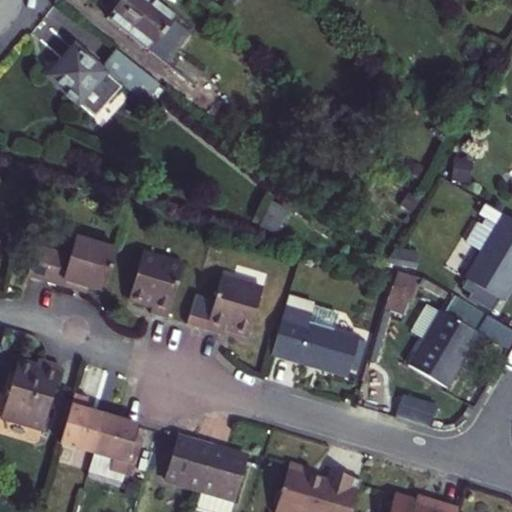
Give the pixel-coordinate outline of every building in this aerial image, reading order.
[(152,51),(173,24),(142,0),(117,0),(106,15),(152,51)] [(173,24),(152,51),(166,61),(187,34),(173,24)] [(44,77),(95,119),(120,88),(69,47),(44,77)] [(114,52),(101,67),(144,102),(157,86),(114,52)] [(511,283),(511,220),(502,215),(463,279),(501,302),(511,283)] [(28,277),(76,291),(78,283),(103,291),(115,250),(75,239),(70,258),(36,248),(28,277)] [(153,303),(150,311),(167,316),(182,264),(143,253),(130,297),(153,303)] [(220,295),(211,323),(229,329),(231,321),(254,328),(267,284),(226,273),(220,295)] [(383,311),(403,318),(416,280),(396,273),(383,311)] [(191,317),(211,323),(220,295),(199,289),(191,317)] [(444,314),(476,332),(486,316),(454,297),(444,314)] [(313,306),(287,299),(284,309),(310,316),(312,310),(313,306)] [(310,316),(284,309),(271,353),(348,376),(359,340),(332,332),(337,317),(312,310),(310,316)] [(483,336),(476,332),(444,314),(439,312),(407,367),(444,388),(467,350),(473,354),(483,336)] [(511,331),(486,316),(476,332),(483,336),(505,349),(511,336),(511,331)] [(41,430),(60,367),(44,362),(43,367),(18,360),(1,419),(41,430)] [(74,395),(60,444),(97,455),(109,415),(92,410),(95,401),(74,395)] [(435,406),(402,396),(395,417),(429,428),(435,406)] [(146,426),(109,415),(97,455),(120,461),(117,472),(131,476),(146,426)] [(168,476),(200,486),(212,447),(179,438),(168,476)] [(221,511),(232,511),(248,458),(212,447),(200,486),(195,504),(221,511)] [(349,511),(359,481),(329,472),(326,484),(309,479),(311,471),(289,464),(274,511),(349,511)] [(426,506),(393,497),(388,511),(454,511),(456,508),(427,500),(426,506)]
